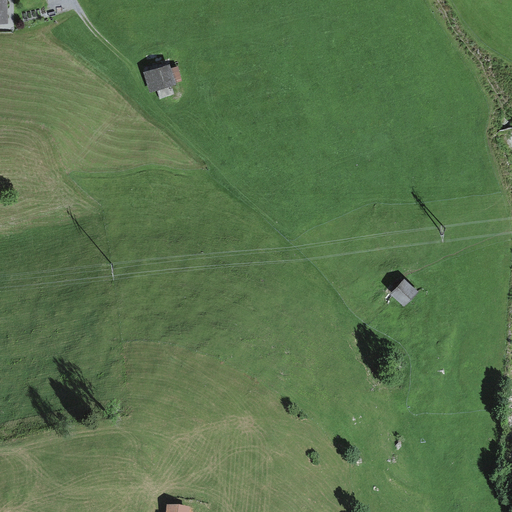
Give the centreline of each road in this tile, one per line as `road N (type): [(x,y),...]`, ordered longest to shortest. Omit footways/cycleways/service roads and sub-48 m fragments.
road 1 (motorway): [(23,0),(267,125),(511,267)]
road 2 (motorway): [(511,179),(188,0)]
